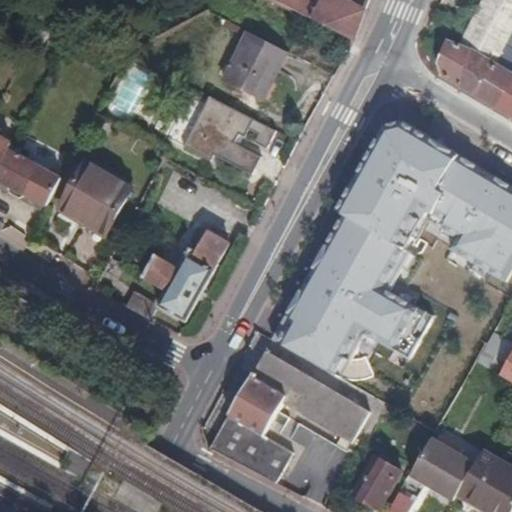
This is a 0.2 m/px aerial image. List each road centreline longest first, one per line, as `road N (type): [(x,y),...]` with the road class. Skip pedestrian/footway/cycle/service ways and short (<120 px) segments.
road 1 (tertiary): [(209,372),(379,62)]
road 2 (residential): [(0,248),(209,372)]
road 3 (tertiary): [(379,62),(511,137)]
road 4 (residential): [(172,444),(288,511)]
